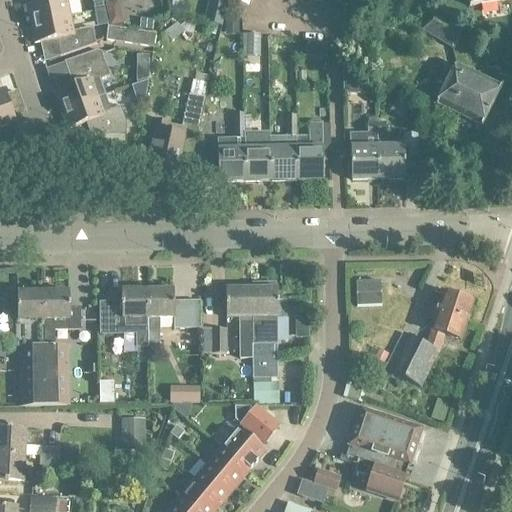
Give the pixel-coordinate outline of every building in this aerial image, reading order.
[(30,25),(70,17),(67,1),(71,0),(47,0),(48,1),(26,5),(30,25)] [(433,11),(422,29),(451,47),(462,29),(433,11)] [(70,17),(30,25),(34,45),(56,40),(60,58),(95,45),(92,28),(73,32),(70,17)] [(140,20),(138,32),(152,34),(154,22),(140,20)] [(238,20),(225,20),(225,36),(238,36),(238,20)] [(107,27),(105,42),(153,49),(155,35),(152,34),(138,32),(107,27)] [(260,56),(260,33),(247,33),(247,56),(260,56)] [(109,45),(107,57),(138,60),(139,48),(109,45)] [(60,111),(98,98),(93,83),(109,77),(100,52),(96,51),(64,63),(72,86),(53,92),(60,111)] [(455,66),(435,105),(480,128),(500,88),(455,66)] [(150,154),(145,177),(174,183),(184,138),(196,141),(209,82),(193,78),(182,128),(156,122),(148,154),(150,154)] [(343,89),(344,113),(369,111),(367,87),(343,89)] [(0,90),(0,134),(14,130),(22,154),(12,158),(17,171),(40,163),(36,150),(38,149),(32,132),(23,107),(11,111),(4,90),(0,90)] [(104,113),(98,98),(60,111),(67,130),(88,123),(92,135),(92,147),(126,147),(126,123),(120,107),(104,113)] [(391,110),(404,118),(410,110),(397,101),(391,110)] [(244,151),(244,143),(243,111),(234,112),(235,136),(217,137),(218,152),(217,152),(217,183),(244,182),(244,152),(244,151)] [(377,137),(377,121),(377,116),(368,116),(368,133),(350,133),(351,181),(377,180),(377,149),(377,137)] [(377,121),(377,137),(386,137),(386,121),(377,121)] [(295,123),(287,123),(287,138),(295,138),(295,123)] [(313,142),(295,142),(296,150),(295,150),(296,182),(323,181),(322,150),(321,125),(313,125),(313,142)] [(403,149),(377,149),(377,180),(404,180),(404,176),(406,176),(405,155),(417,155),(417,133),(403,133),(403,149)] [(270,142),(244,143),(244,151),(244,152),(244,182),(270,182),(270,151),(270,142)] [(296,150),(295,142),(270,142),(270,151),(270,182),(296,182),(295,150),(296,150)] [(225,201),(270,203),(271,190),(226,188),(225,201)] [(253,290),(251,290),(252,356),(252,380),(277,380),(276,344),(268,344),(268,318),(278,318),(277,290),(276,290),(276,283),(253,283),(253,290)] [(457,328),(466,301),(426,288),(423,298),(419,296),(414,313),(457,328)] [(252,356),(251,290),(225,290),(226,319),(239,319),(239,356),(252,356)] [(173,291),(147,292),(148,320),(148,347),(148,351),(157,350),(156,346),(159,346),(159,332),(160,332),(160,320),(173,320),(174,330),(187,330),(187,301),(173,301),(173,291)] [(148,320),(147,292),(121,292),(122,331),(110,331),(110,337),(102,337),(102,342),(105,342),(105,353),(123,352),(123,333),(137,333),(137,347),(148,347),(148,320)] [(43,293),(17,293),(18,348),(19,409),(45,408),(43,293)] [(69,293),(43,293),(45,408),(69,408),(68,348),(53,348),(53,331),(79,331),(79,309),(69,309),(69,293)] [(227,353),(227,329),(202,329),(203,354),(227,353)] [(457,349),(423,337),(408,381),(422,386),(422,389),(436,393),(443,370),(449,372),(457,349)] [(366,388),(347,382),(342,397),(361,403),(366,388)] [(99,383),(100,405),(113,404),(113,383),(99,383)] [(199,389),(170,388),(170,404),(198,404),(199,389)] [(279,427),(256,407),(255,408),(240,425),(239,426),(263,447),(279,427)] [(364,464),(400,476),(405,464),(410,466),(423,430),(362,409),(349,445),(350,445),(346,457),(364,464)] [(148,419),(123,419),(123,433),(148,433),(148,419)] [(176,428),(170,435),(177,440),(183,433),(176,428)] [(0,429),(0,454),(24,455),(25,431),(0,429)] [(237,430),(225,444),(253,467),(264,453),(237,430)] [(225,444),(210,462),(237,485),(253,467),(225,444)] [(77,448),(65,448),(64,456),(77,456),(77,448)] [(40,449),(40,458),(59,459),(59,450),(40,449)] [(164,451),(161,460),(170,463),(173,454),(164,451)] [(24,455),(0,454),(0,482),(23,484),(24,455)] [(59,459),(40,458),(39,466),(58,467),(59,459)] [(170,463),(161,460),(158,469),(167,472),(170,463)] [(210,462),(194,481),(222,504),(237,485),(210,462)] [(406,478),(400,476),(364,464),(362,470),(357,468),(356,473),(372,478),(367,492),(397,503),(406,478)] [(341,477),(319,470),(314,484),(336,491),(341,477)] [(328,489),(314,484),(302,480),(297,496),(323,505),(328,489)] [(194,481),(179,499),(194,511),(215,511),(222,504),(194,481)] [(31,498),(31,507),(30,511),(55,511),(56,499),(31,498)] [(194,511),(179,499),(168,511),(194,511)]
